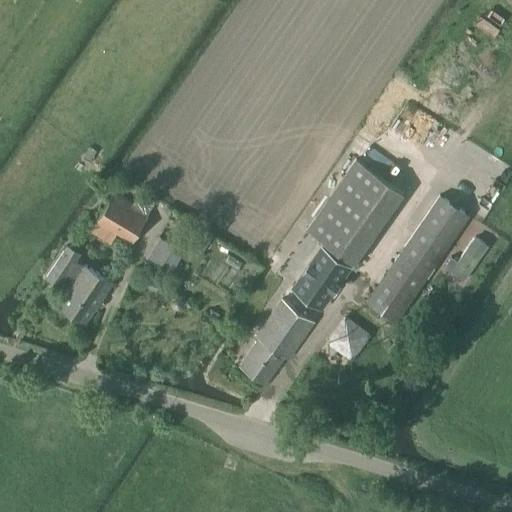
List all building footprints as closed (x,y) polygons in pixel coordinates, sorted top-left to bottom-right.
[(258,334),(261,336),(241,364),(267,383),(286,355),(289,357),(315,321),(314,320),(351,267),(404,192),(357,159),(309,230),(326,243),(295,287),(292,286),(258,334)] [(133,203),(115,192),(99,220),(132,240),(156,199),(141,190),(133,203)] [(398,319),(470,214),(439,193),(367,298),(398,319)] [(476,237),(452,271),(464,279),(488,246),(476,237)] [(61,282),(70,288),(60,302),(86,320),(113,280),(87,262),(82,270),(74,264),(82,251),(69,243),(47,276),(60,285),(61,282)] [(354,359),(372,333),(345,314),(326,340),(354,359)] [(422,349),(399,332),(389,347),(412,363),(422,349)]
